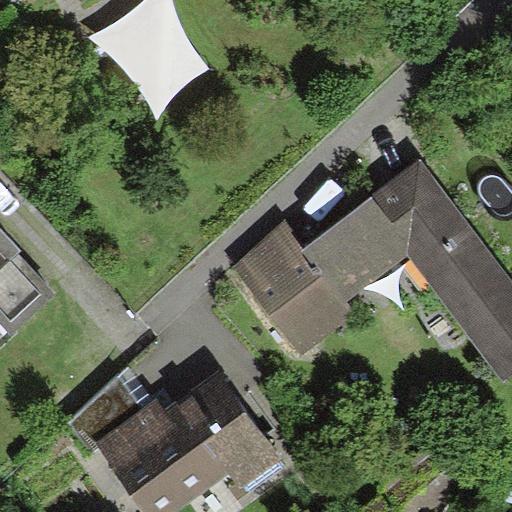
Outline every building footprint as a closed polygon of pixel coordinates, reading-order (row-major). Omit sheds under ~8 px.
[(134,111),(220,69),(186,0),(125,0),(88,18),(134,111)] [(231,277),(243,292),(288,349),(347,302),(391,267),(478,377),(511,350),(511,293),(452,218),(407,162),(302,245),(290,230),(231,277)] [(26,271),(0,238),(0,322),(40,291),(25,272),(26,271)] [(182,511),(269,444),(218,380),(98,475),(127,511),(182,511)] [(422,511),(438,499),(410,465),(354,511),(422,511)]
